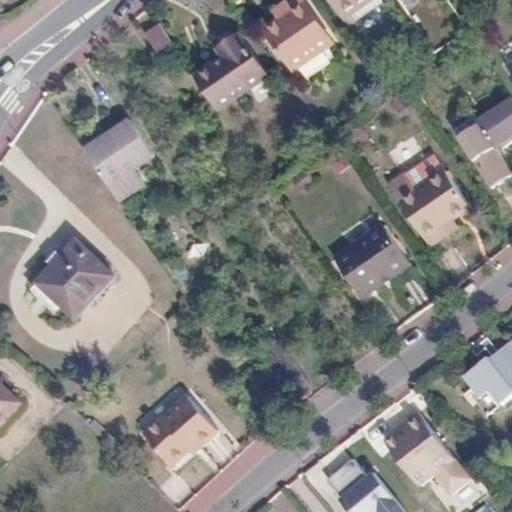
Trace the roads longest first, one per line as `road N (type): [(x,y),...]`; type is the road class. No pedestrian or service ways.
road 1 (residential): [(222,511),(511,273)]
road 2 (tertiary): [(99,0),(0,92)]
